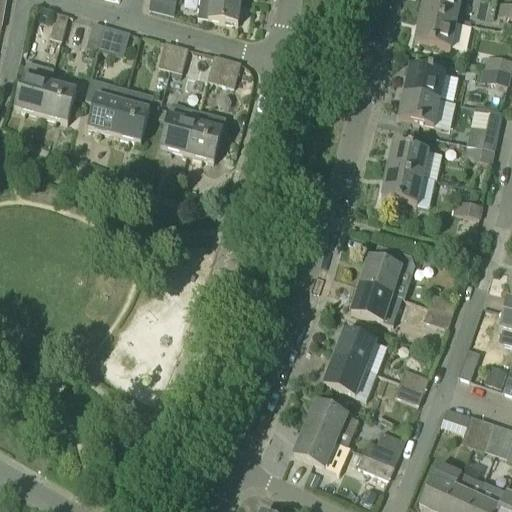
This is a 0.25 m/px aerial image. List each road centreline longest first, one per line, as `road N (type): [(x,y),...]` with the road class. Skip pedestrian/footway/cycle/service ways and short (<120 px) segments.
road 1 (residential): [(237,470),(329,222),(376,0)]
road 2 (residential): [(235,223),(275,61)]
road 3 (residential): [(275,61),(124,17)]
road 4 (residential): [(396,511),(441,393)]
